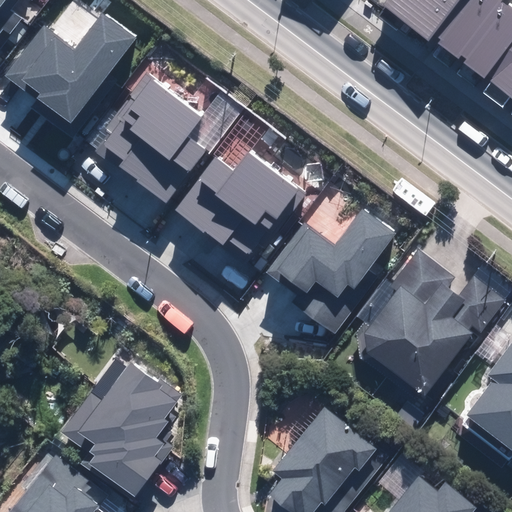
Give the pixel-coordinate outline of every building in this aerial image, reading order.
[(12,9),(18,0),(0,0),(0,37),(18,14),(12,9)] [(511,7),(509,5),(507,7),(501,2),(502,1),(501,0),(386,0),(382,6),(428,41),(431,38),(439,44),(431,54),(449,68),(457,58),(464,64),(456,73),(475,87),(483,76),(492,83),(483,94),(502,108),(511,97),(511,110),(510,114),(511,115),(511,7)] [(39,99),(33,108),(74,138),(117,80),(109,74),(136,38),(102,13),(76,49),(44,25),(6,75),(39,99)] [(216,111),(157,69),(101,146),(174,198),(217,138),(203,128),(216,111)] [(182,208),(209,228),(219,215),(266,251),(295,213),(317,184),(260,142),(246,160),(228,146),(182,208)] [(293,303),(335,333),(378,275),(370,269),(396,233),(362,208),(335,245),(304,222),(267,272),(299,296),(293,303)] [(511,282),(484,259),(466,281),(424,247),(391,286),(399,292),(364,335),(365,354),(429,407),(457,373),(447,364),(479,325),(486,331),(511,299),(511,296),(505,290),(511,282)] [(466,418),(511,453),(511,345),(492,371),(499,376),(466,418)] [(81,463),(133,501),(173,447),(165,441),(170,434),(166,431),(176,417),(170,413),(183,394),(161,378),(158,382),(131,363),(128,367),(114,358),(61,432),(89,452),(81,463)] [(290,466),(273,487),(283,494),(271,508),(275,511),(351,511),(401,451),(332,395),(281,459),(290,466)] [(94,511),(108,495),(56,454),(8,511),(94,511)] [(473,511),(477,508),(444,482),(438,490),(420,476),(390,511),(473,511)]
